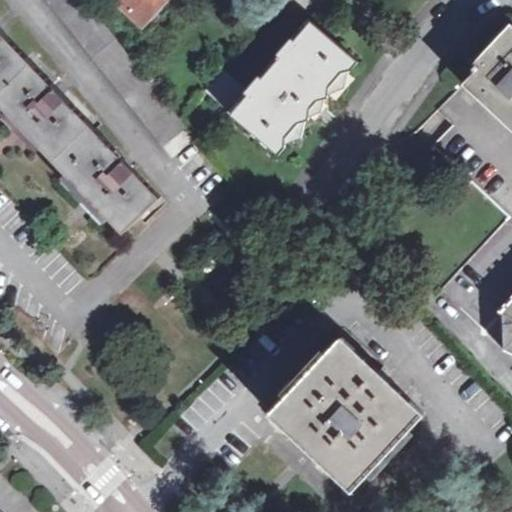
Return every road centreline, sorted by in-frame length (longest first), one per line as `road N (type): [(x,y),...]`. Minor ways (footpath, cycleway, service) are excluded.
road 1 (residential): [(316,204),(466,0)]
road 2 (tertiary): [(129,511),(0,381)]
